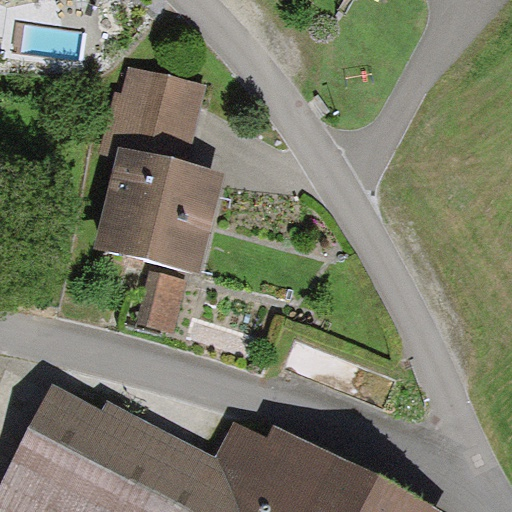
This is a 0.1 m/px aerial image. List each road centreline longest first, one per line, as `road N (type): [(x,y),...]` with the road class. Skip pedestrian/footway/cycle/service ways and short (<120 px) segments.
road 1 (residential): [(451,483),(462,430),(408,300),(335,176),(195,0)]
road 2 (residential): [(451,483),(406,454),(311,414),(108,349),(0,332)]
